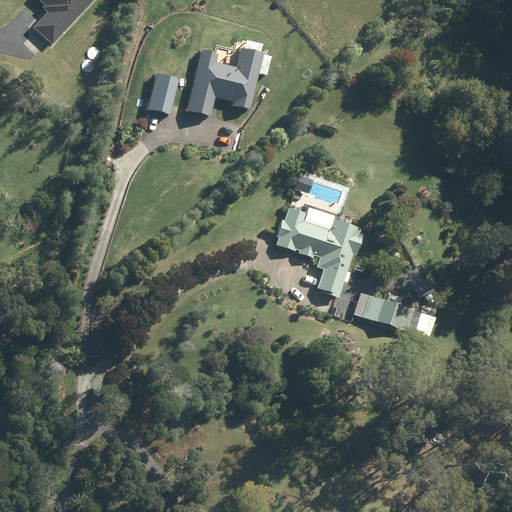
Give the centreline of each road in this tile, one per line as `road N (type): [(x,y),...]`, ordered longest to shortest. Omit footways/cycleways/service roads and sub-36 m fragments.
road 1 (track): [(52,511),(76,468),(84,320),(111,210),(136,155),(168,135),(224,130)]
road 2 (track): [(82,400),(196,279),(237,262),(270,261),(301,274)]
road 3 (track): [(80,425),(127,438),(195,511)]
